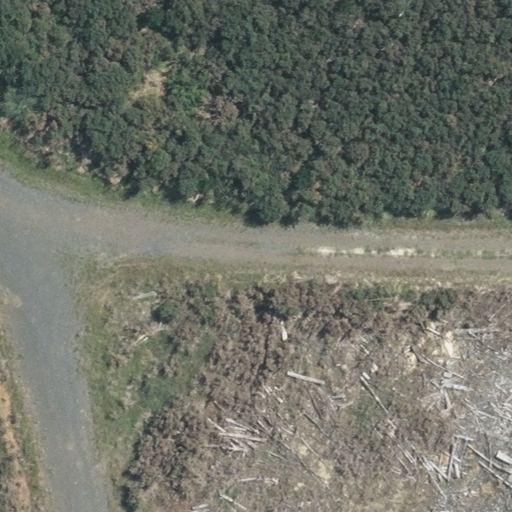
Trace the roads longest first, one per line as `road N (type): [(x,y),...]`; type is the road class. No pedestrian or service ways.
road 1 (track): [(0,129),(89,174),(247,220),(511,237)]
road 2 (track): [(0,147),(84,336),(110,511)]
